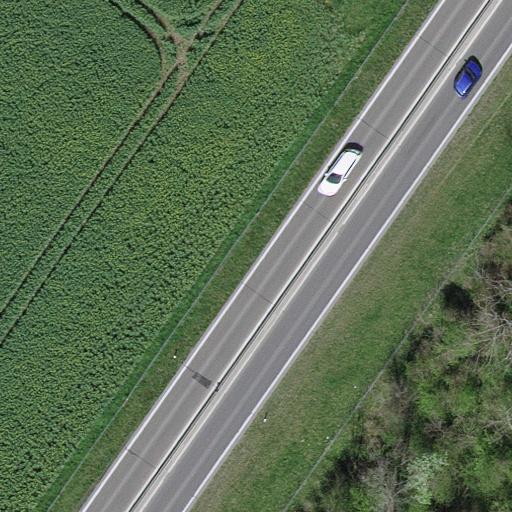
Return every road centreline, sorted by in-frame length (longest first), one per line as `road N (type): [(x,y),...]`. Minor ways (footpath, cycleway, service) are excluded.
road 1 (trunk): [(463,0),(103,511)]
road 2 (trunk): [(156,511),(511,7)]
